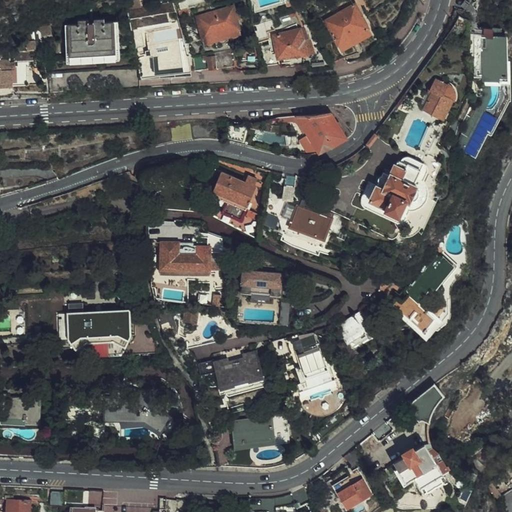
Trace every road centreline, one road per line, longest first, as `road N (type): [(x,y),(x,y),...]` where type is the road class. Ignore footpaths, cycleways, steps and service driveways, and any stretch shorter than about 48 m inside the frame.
road 1 (primary): [(0,470),(250,483),(297,474),(477,325),(493,273),(494,219),(511,176)]
road 2 (tertiary): [(0,203),(200,145),(310,164),(356,141),(368,124),(368,87)]
road 3 (primary): [(0,116),(321,97),(368,87)]
road 4 (unknown): [(137,82),(332,72),(380,52),(413,9),(435,16)]
